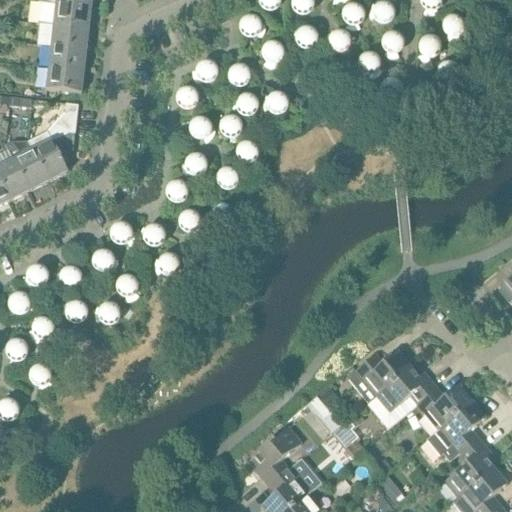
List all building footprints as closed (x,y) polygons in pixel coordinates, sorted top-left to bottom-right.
[(56,0),(56,6),(90,10),(91,0),(56,0)] [(255,2),(255,4),(255,5),(256,6),(256,7),(256,8),(257,10),(257,11),(258,12),(259,13),(259,14),(260,15),(261,15),(262,16),(264,13),(265,14),(266,14),(267,15),(268,15),(269,15),(270,15),(271,15),(272,15),(273,15),(274,15),(274,14),(275,14),(276,13),(277,13),(278,12),(279,12),(279,11),(280,10),(280,9),(281,8),(281,7),(281,6),(282,5),(282,4),(282,3),(282,2),(281,1),(281,0),(259,0),(259,1),(259,2),(259,3),(255,2)] [(288,6),(288,8),(288,9),(288,10),(289,11),(289,12),(290,14),(290,15),(293,13),(293,14),(294,15),(294,16),(295,16),(296,17),(297,17),(298,18),(299,18),(300,19),(301,19),(302,19),(303,19),(304,19),(305,19),(306,19),(307,18),(308,18),(309,17),(310,17),(311,16),(311,15),(312,15),(313,14),(313,13),(314,12),(314,11),(314,10),(314,9),(314,8),(314,7),(314,6),(314,5),(314,4),(314,3),(313,2),(312,1),(311,0),(294,0),(293,1),(291,0),(290,0),(290,1),(289,2),(289,3),(289,4),(288,5),(288,6)] [(420,2),(419,3),(419,4),(420,5),(420,6),(420,7),(420,8),(421,9),(421,10),(422,11),(423,12),(424,13),(425,13),(423,16),(425,16),(426,17),(427,17),(428,18),(429,18),(430,18),(432,18),(433,18),(434,18),(435,17),(436,17),(438,16),(439,16),(437,13),(438,13),(439,12),(440,11),(441,10),(441,9),(442,8),(442,7),(442,6),(443,5),(443,4),(443,3),(443,2),(442,1),(442,0),(420,0),(420,1),(420,2)] [(39,4),(37,25),(39,26),(54,27),(88,31),(90,10),(56,6),(39,4)] [(369,16),(369,17),(369,18),(369,19),(370,21),(370,22),(373,21),(373,22),(374,23),(375,24),(375,25),(376,26),(377,26),(378,27),(379,27),(380,28),(381,28),(382,28),(383,28),(384,28),(385,28),(386,28),(387,28),(388,28),(389,27),(390,26),(391,26),(392,25),(392,24),(393,23),(394,22),(394,21),(395,20),(395,19),(395,18),(395,17),(395,16),(395,15),(395,14),(394,13),(394,12),(394,11),(393,10),(392,9),(392,8),(391,8),(390,7),(389,7),(388,6),(387,6),(386,5),(385,5),(384,5),(383,5),(382,5),(381,5),(380,6),(379,6),(378,6),(377,7),(376,8),(375,9),(373,7),(372,8),(371,9),(371,10),(370,11),(370,12),(369,13),(369,14),(369,16)] [(342,18),(342,19),(342,20),(342,21),(342,22),(343,22),(343,23),(343,24),(344,25),(345,26),(345,27),(346,27),(345,30),(347,31),(348,32),(349,32),(350,32),(351,33),(352,33),(354,33),(355,33),(356,33),(357,32),(358,32),(360,31),(358,29),(359,28),(360,28),(361,27),(362,27),(362,26),(363,25),(364,24),(364,23),(364,22),(365,21),(365,20),(365,19),(365,18),(365,17),(365,16),(365,15),(364,14),(364,13),(363,12),(362,11),(362,10),(361,9),(360,9),(359,8),(358,8),(357,7),(356,7),(355,7),(354,7),(353,7),(352,7),(351,7),(350,7),(349,8),(348,8),(347,8),(347,9),(346,10),(345,10),(344,11),(344,12),(343,13),(343,14),(342,15),(342,16),(342,17),(342,18)] [(442,28),(442,29),(442,30),(442,31),(442,32),(443,33),(443,34),(443,35),(444,36),(445,37),(445,38),(446,38),(447,39),(445,41),(446,42),(447,43),(448,43),(450,44),(451,44),(452,44),(453,44),(454,44),(456,44),(457,44),(458,43),(459,43),(460,42),(459,40),(460,40),(460,39),(461,39),(461,38),(462,38),(463,37),(463,36),(464,35),(464,34),(465,33),(465,32),(465,31),(465,30),(465,29),(465,28),(465,27),(465,26),(464,25),(464,24),(463,24),(463,23),(462,22),(461,21),(460,20),(459,19),(458,19),(457,19),(456,18),(455,18),(454,18),(453,18),(452,18),(451,18),(450,19),(449,19),(448,20),(447,20),(446,21),(445,22),(444,23),(444,24),(443,25),(443,26),(442,27),(442,28)] [(239,30),(239,31),(239,32),(239,33),(239,34),(240,35),(240,36),(241,37),(242,38),(242,39),(243,39),(244,40),(245,41),(246,41),(247,41),(248,42),(249,42),(250,42),(251,42),(252,42),(253,42),(254,42),(255,41),(256,41),(256,40),(257,40),(258,39),(259,39),(261,40),(262,39),(263,39),(263,37),(264,36),(264,35),(264,34),(265,33),(265,32),(265,30),(265,29),(265,28),(264,27),(264,26),(261,26),(260,25),(260,24),(259,23),(259,22),(258,22),(257,21),(256,20),(255,20),(254,19),(253,19),(252,19),(251,19),(250,19),(249,19),(248,19),(247,19),(246,20),(245,20),(244,21),(243,21),(243,22),(242,23),(241,23),(241,24),(240,25),(240,26),(239,27),(239,28),(239,29),(239,30)] [(51,49),(86,52),(88,31),(54,27),(51,49)] [(292,40),(292,41),(292,42),(292,44),(293,45),(293,46),(296,45),(296,46),(296,47),(297,48),(298,49),(298,50),(299,50),(300,51),(301,52),(302,52),(303,53),(304,53),(306,53),(307,53),(308,53),(309,53),(310,53),(311,52),(312,52),(313,51),(314,51),(315,50),(315,49),(316,48),(317,48),(317,47),(317,46),(318,45),(318,44),(318,43),(318,42),(318,41),(318,40),(318,39),(318,38),(317,37),(317,36),(316,35),(315,34),(314,33),(314,32),(313,32),(312,31),(311,31),(310,31),(309,30),(308,30),(307,30),(306,30),(305,30),(304,30),(303,31),(302,31),(301,32),(300,32),(299,33),(297,31),(296,32),(295,33),(294,34),(294,35),(293,36),(293,38),(292,39),(292,40)] [(325,44),(325,45),(325,46),(325,47),(325,49),(326,50),(326,51),(329,50),(329,51),(330,52),(330,53),(331,53),(332,54),(332,55),(333,55),(334,56),(335,56),(336,57),(337,57),(338,57),(339,57),(340,57),(341,57),(342,57),(343,56),(344,56),(345,56),(346,55),(347,54),(348,54),(348,53),(349,52),(350,51),(350,50),(350,49),(351,48),(351,47),(351,46),(351,45),(351,44),(351,43),(351,42),(350,41),(349,40),(349,39),(348,38),(348,37),(347,37),(346,36),(345,35),(344,35),(343,35),(342,34),(341,34),(340,34),(339,34),(338,34),(337,34),(336,34),(335,35),(334,35),(333,36),(332,36),(331,37),(331,38),(328,36),(328,37),(327,38),(326,39),(326,40),(325,41),(325,42),(325,44)] [(381,46),(381,47),(381,48),(381,49),(381,50),(382,51),(382,52),(383,52),(383,53),(384,54),(385,55),(383,58),(384,59),(386,59),(387,60),(388,60),(389,61),(390,61),(391,61),(393,61),(394,61),(395,61),(396,60),(397,60),(399,59),(397,57),(398,57),(399,56),(400,55),(401,55),(401,54),(402,53),(403,52),(403,51),(404,50),(404,49),(404,48),(404,47),(404,46),(404,45),(404,44),(404,43),(403,42),(403,41),(402,40),(402,39),(401,38),(400,38),(399,37),(398,36),(397,36),(396,35),(395,35),(394,35),(393,35),(392,35),(391,35),(390,35),(389,36),(388,36),(387,36),(386,37),(385,37),(385,38),(384,39),(383,40),(382,41),(382,42),(382,43),(381,44),(381,45),(381,46)] [(417,58),(418,59),(419,60),(419,61),(420,62),(421,62),(422,63),(423,64),(424,64),(426,64),(427,65),(428,65),(429,65),(430,65),(430,62),(431,62),(432,62),(433,62),(434,61),(435,61),(436,61),(437,60),(438,59),(439,58),(440,57),(440,56),(441,55),(441,54),(441,53),(441,52),(441,51),(441,50),(441,49),(441,48),(441,47),(441,46),(440,45),(440,44),(439,44),(438,43),(438,42),(437,42),(436,41),(435,40),(434,40),(433,40),(432,39),(431,39),(430,39),(429,39),(428,39),(427,39),(426,40),(425,40),(424,40),(424,41),(423,42),(422,42),(421,43),(421,44),(420,45),(419,46),(419,47),(418,48),(418,49),(418,50),(418,51),(418,52),(418,53),(419,53),(419,54),(419,55),(420,56),(417,58)] [(261,55),(261,56),(261,57),(262,58),(262,59),(262,60),(262,61),(263,62),(263,63),(264,64),(265,65),(263,67),(264,68),(265,69),(266,69),(267,70),(269,70),(270,71),(271,71),(272,71),(273,71),(275,71),(276,71),(277,70),(278,70),(277,67),(278,67),(279,66),(280,66),(281,65),(282,64),(282,63),(283,63),(283,62),(284,61),(284,60),(284,59),(285,58),(285,57),(285,56),(284,55),(284,54),(284,53),(284,52),(283,51),(283,50),(282,49),(281,48),(280,47),(279,47),(278,46),(277,46),(276,45),(275,45),(274,45),(273,45),(272,45),(271,45),(270,45),(269,46),(268,46),(267,46),(266,47),(266,48),(265,48),(264,49),(264,50),(263,50),(263,51),(262,52),(262,53),(262,54),(261,55)] [(83,74),(86,52),(51,49),(49,70),(83,74)] [(357,66),(357,67),(357,68),(357,69),(358,70),(358,71),(358,72),(359,73),(359,74),(360,75),(361,76),(362,77),(363,77),(364,78),(365,78),(366,79),(367,79),(368,79),(369,79),(369,82),(370,82),(372,82),(373,81),(374,81),(375,80),(376,80),(377,79),(378,78),(379,78),(380,77),(381,76),(381,75),(382,73),(379,72),(380,71),(380,70),(380,69),(380,68),(381,67),(380,66),(380,65),(380,64),(380,63),(379,63),(379,62),(378,61),(378,60),(377,59),(376,59),(376,58),(375,57),(374,57),(373,57),(372,56),(371,56),(370,56),(369,56),(368,56),(367,56),(366,56),(365,56),(364,57),(363,57),(362,58),(361,59),(360,60),(359,61),(358,62),(358,63),(358,64),(358,65),(357,66)] [(192,75),(192,76),(192,77),(193,78),(193,80),(193,81),(194,82),(194,83),(195,84),(196,85),(197,86),(198,87),(199,88),(200,85),(201,86),(202,86),(203,87),(204,87),(205,87),(206,87),(207,87),(208,87),(209,87),(210,87),(211,87),(212,86),(213,86),(213,85),(214,85),(215,84),(216,83),(216,82),(217,81),(218,80),(218,79),(218,78),(218,77),(218,76),(218,75),(218,74),(218,73),(217,72),(217,71),(217,70),(216,69),(215,68),(215,67),(214,67),(213,66),(212,66),(211,65),(210,65),(209,64),(208,64),(207,64),(206,64),(205,64),(204,65),(203,65),(202,65),(201,66),(200,66),(199,67),(198,68),(197,69),(197,70),(196,71),(196,72),(195,73),(195,74),(193,74),(192,75)] [(437,76),(437,77),(437,78),(437,79),(437,80),(438,81),(438,82),(439,83),(439,84),(440,85),(441,85),(442,86),(443,86),(444,87),(445,87),(444,90),(445,90),(446,91),(447,91),(449,91),(450,91),(451,90),(452,90),(453,90),(455,89),(456,89),(457,88),(458,87),(458,86),(457,84),(458,83),(458,82),(459,81),(459,80),(459,79),(460,78),(460,77),(460,76),(460,75),(460,74),(459,73),(459,72),(459,71),(458,70),(458,69),(457,69),(456,68),(456,67),(455,67),(454,66),(453,66),(452,65),(451,65),(450,65),(449,65),(448,65),(447,65),(446,65),(445,65),(444,65),(443,66),(442,66),(441,67),(441,68),(440,68),(439,69),(439,70),(438,71),(438,72),(437,73),(437,74),(437,75),(437,76)] [(225,78),(225,80),(225,81),(225,82),(225,83),(226,84),(226,86),(227,87),(228,88),(228,89),(229,90),(230,90),(231,91),(233,89),(233,90),(234,90),(235,91),(236,91),(237,91),(238,91),(239,91),(240,91),(241,91),(242,91),(243,91),(244,90),(245,90),(246,89),(247,89),(248,88),(248,87),(249,86),(249,85),(250,84),(250,83),(251,83),(251,82),(251,81),(251,79),(251,78),(251,77),(250,76),(250,75),(250,74),(249,74),(249,73),(248,72),(247,71),(246,70),(245,69),(244,69),(243,69),(242,68),(241,68),(239,68),(238,68),(237,68),(236,68),(235,69),(234,69),(233,70),(232,71),(231,71),(230,72),(230,73),(229,74),(229,75),(228,76),(228,77),(228,78),(225,77),(225,78)] [(49,70),(46,93),(81,96),(83,74),(49,70)] [(380,93),(380,94),(380,95),(380,96),(380,97),(381,98),(381,99),(382,100),(382,101),(383,102),(384,103),(382,105),(383,106),(384,106),(385,107),(386,107),(387,108),(389,108),(390,108),(391,108),(392,108),(393,108),(395,108),(396,108),(397,107),(396,105),(397,104),(398,104),(399,103),(400,102),(401,101),(401,100),(402,99),(402,98),(403,97),(403,96),(403,95),(403,94),(403,93),(403,92),(403,91),(403,90),(402,89),(402,88),(401,88),(401,87),(400,86),(399,85),(398,85),(398,84),(397,84),(396,83),(395,83),(394,83),(393,82),(392,82),(391,82),(390,82),(389,83),(388,83),(387,83),(386,84),(385,84),(384,85),(384,86),(383,86),(382,87),(382,88),(381,89),(381,90),(380,91),(380,92),(380,93)] [(176,101),(176,102),(176,103),(176,104),(176,105),(176,106),(177,107),(177,108),(178,109),(178,110),(179,110),(179,111),(180,112),(181,112),(182,113),(181,115),(182,116),(183,116),(184,116),(185,116),(187,117),(188,117),(189,116),(190,116),(192,116),(193,116),(194,115),(195,114),(196,114),(194,111),(195,111),(196,110),(196,109),(197,108),(198,107),(198,106),(198,105),(199,104),(199,103),(199,102),(199,101),(198,100),(198,99),(198,98),(197,97),(197,96),(196,95),(195,94),(194,93),(193,93),(192,92),(191,91),(190,91),(189,91),(188,91),(187,91),(186,91),(185,91),(184,91),(183,92),(182,92),(181,92),(180,93),(179,94),(178,95),(177,96),(177,97),(176,98),(176,99),(176,100),(176,101)] [(417,104),(415,104),(415,105),(415,106),(415,107),(416,109),(416,110),(417,111),(418,112),(418,113),(419,114),(420,114),(421,115),(422,116),(423,116),(425,114),(426,114),(427,114),(428,115),(429,115),(430,114),(431,114),(432,114),(433,114),(434,113),(435,113),(436,112),(437,112),(437,111),(438,110),(439,109),(439,108),(440,107),(440,106),(440,105),(440,104),(440,103),(440,102),(440,101),(440,100),(440,99),(439,98),(439,97),(438,96),(438,95),(437,95),(436,94),(436,93),(435,93),(434,92),(433,92),(432,92),(431,92),(430,91),(429,91),(428,91),(427,91),(427,92),(426,92),(425,92),(424,92),(423,93),(422,93),(422,94),(421,95),(420,95),(420,96),(419,97),(418,98),(418,99),(418,100),(418,101),(417,102),(417,103),(417,104)] [(263,107),(263,108),(263,109),(263,110),(264,111),(264,113),(264,114),(267,112),(267,113),(268,114),(269,115),(269,116),(270,116),(271,117),(272,118),(273,118),(274,118),(275,119),(276,119),(277,119),(278,119),(279,119),(280,119),(281,118),(282,118),(283,118),(283,117),(284,117),(285,116),(286,115),(286,114),(287,114),(288,113),(288,112),(288,111),(289,110),(289,109),(289,108),(289,107),(289,106),(289,105),(288,104),(288,103),(288,102),(287,101),(286,100),(286,99),(285,99),(284,98),(283,97),(282,97),(281,96),(280,96),(279,96),(278,96),(276,96),(275,96),(274,96),(273,97),(272,97),(271,98),(270,98),(269,99),(268,100),(266,99),(265,100),(265,101),(264,102),(264,103),(263,104),(263,105),(263,107)] [(233,107),(232,108),(232,109),(233,111),(233,112),(233,113),(234,114),(236,113),(236,114),(237,115),(237,116),(238,117),(239,117),(240,118),(240,119),(241,119),(242,120),(243,120),(244,120),(245,120),(246,120),(247,121),(248,120),(249,120),(250,120),(251,120),(252,119),(253,119),(253,118),(254,118),(255,117),(256,116),(257,115),(257,114),(258,113),(258,112),(258,111),(258,110),(258,109),(258,108),(258,107),(258,106),(258,105),(257,104),(257,103),(256,102),(255,101),(254,100),(253,99),(252,99),(251,98),(250,98),(249,98),(248,97),(247,97),(246,97),(245,97),(244,98),(243,98),(242,98),(241,99),(240,99),(240,100),(239,100),(238,101),(236,99),(235,100),(235,101),(234,102),(233,103),(233,105),(233,106),(233,107)] [(10,109),(31,111),(32,102),(11,100),(10,109)] [(66,171),(71,169),(78,108),(65,106),(64,115),(47,134),(27,144),(47,184),(67,174),(66,171)] [(219,129),(219,130),(219,131),(219,132),(220,133),(220,134),(220,135),(221,136),(221,137),(222,138),(222,139),(223,139),(224,140),(225,141),(226,141),(227,142),(228,142),(229,142),(230,142),(229,145),(231,145),(232,145),(233,145),(234,145),(235,144),(237,144),(238,143),(239,143),(240,142),(241,141),(241,140),(242,139),(243,138),(241,137),(241,136),(242,135),(242,134),(242,133),(242,132),(242,131),(242,130),(242,129),(242,128),(242,127),(242,126),(241,125),(241,124),(240,124),(239,123),(239,122),(238,121),(237,121),(236,120),(235,120),(234,120),(233,119),(232,119),(231,119),(230,119),(229,119),(228,119),(227,120),(226,120),(225,121),(224,121),(224,122),(223,122),(222,123),(222,124),(221,125),(220,126),(220,127),(219,128),(219,129)] [(189,132),(189,133),(189,134),(189,135),(189,136),(190,137),(190,138),(191,139),(192,140),(193,141),(193,142),(194,142),(195,143),(196,143),(197,143),(198,144),(199,144),(200,144),(201,144),(202,144),(203,144),(204,143),(205,143),(206,146),(207,145),(208,144),(209,144),(210,143),(211,142),(212,141),(212,140),(213,139),(214,138),(214,137),(214,136),(215,134),(215,133),(212,133),(212,132),(212,131),(212,130),(212,129),(211,128),(211,127),(210,126),(210,125),(209,125),(208,124),(208,123),(207,123),(206,122),(205,122),(204,121),(203,121),(202,121),(201,121),(200,121),(199,121),(198,121),(197,121),(196,121),(195,122),(194,122),(193,123),(193,124),(192,124),(191,125),(191,126),(190,127),(190,128),(189,129),(189,130),(189,131),(189,132)] [(11,145),(4,148),(12,163),(28,194),(47,184),(27,144),(11,145)] [(236,155),(236,156),(236,157),(236,158),(236,159),(236,160),(237,161),(237,162),(238,163),(238,164),(239,164),(240,165),(240,166),(241,166),(242,167),(243,167),(244,167),(245,168),(245,170),(246,171),(247,171),(248,171),(250,170),(251,170),(252,170),(253,169),(255,169),(256,168),(257,167),(257,166),(258,166),(259,165),(257,163),(257,162),(258,161),(258,160),(259,159),(259,158),(259,157),(259,156),(259,155),(259,154),(258,153),(258,152),(258,151),(257,150),(256,149),(256,148),(255,148),(254,147),(253,146),(252,145),(251,145),(250,145),(249,145),(248,145),(247,145),(246,145),(245,145),(244,145),(243,146),(242,146),(241,147),(240,147),(239,148),(239,149),(238,149),(237,150),(237,151),(236,152),(236,153),(236,154),(236,155)] [(182,168),(182,169),(182,171),(182,172),(182,173),(183,174),(183,175),(184,176),(184,177),(185,178),(186,179),(187,180),(188,181),(189,179),(190,179),(191,180),(192,180),(193,180),(194,180),(195,181),(196,181),(197,181),(198,180),(199,180),(200,180),(201,179),(202,179),(203,178),(204,178),(204,177),(205,176),(206,175),(206,174),(207,174),(207,173),(207,172),(207,171),(208,170),(208,169),(207,168),(207,166),(207,165),(206,164),(206,163),(205,162),(205,161),(204,160),(203,160),(202,159),(201,159),(200,158),(199,158),(198,158),(197,157),(196,157),(195,158),(194,158),(193,158),(192,158),(191,159),(190,159),(189,160),(188,160),(187,161),(187,162),(186,163),(186,164),(185,164),(185,165),(185,166),(184,167),(182,167),(182,168)] [(12,163),(0,169),(0,186),(9,204),(28,194),(12,163)] [(213,182),(213,183),(213,184),(213,185),(214,187),(214,188),(215,189),(215,190),(216,191),(218,189),(219,190),(220,191),(220,192),(221,192),(222,193),(223,193),(224,194),(225,194),(226,194),(227,194),(228,194),(229,194),(230,194),(231,194),(232,193),(233,193),(234,193),(234,192),(235,191),(236,191),(237,190),(237,189),(238,188),(238,187),(239,186),(239,185),(239,184),(239,183),(239,182),(239,181),(239,180),(239,179),(238,178),(238,177),(237,177),(237,176),(236,175),(236,174),(235,174),(234,173),(233,172),(232,172),(231,172),(230,171),(229,171),(228,171),(227,171),(226,171),(225,171),(224,172),(223,172),(222,172),(221,173),(220,174),(219,175),(218,176),(217,177),(215,176),(214,177),(214,178),(214,179),(213,181),(213,182)] [(165,195),(165,196),(165,197),(166,198),(166,199),(166,200),(167,201),(167,202),(168,203),(169,204),(170,205),(171,205),(172,206),(173,206),(174,207),(175,207),(176,207),(177,207),(178,207),(179,207),(180,207),(181,207),(182,206),(183,206),(184,205),(185,204),(187,206),(188,205),(189,204),(190,203),(190,202),(191,201),(191,199),(191,198),(191,197),(191,196),(191,194),(191,193),(191,192),(191,191),(188,192),(188,191),(187,190),(187,189),(186,188),(185,188),(184,187),(184,186),(183,186),(182,185),(181,185),(180,184),(179,184),(178,184),(177,184),(176,184),(175,184),(174,184),(173,185),(172,185),(171,186),(170,186),(170,187),(169,187),(168,188),(167,189),(167,190),(166,191),(166,192),(166,193),(166,194),(165,195)] [(0,208),(9,204),(0,186),(0,208)] [(212,218),(212,219),(212,220),(212,221),(212,222),(212,223),(213,224),(213,225),(214,226),(214,227),(215,228),(216,228),(217,229),(218,230),(219,230),(220,231),(221,231),(222,231),(223,231),(224,231),(225,231),(226,231),(227,230),(228,230),(229,230),(230,229),(231,231),(232,231),(233,230),(234,229),(235,228),(236,227),(236,226),(237,225),(237,224),(237,222),(238,221),(238,220),(238,219),(238,217),(235,218),(235,217),(234,216),(234,215),(234,214),(233,213),(232,212),(232,211),(231,211),(230,210),(229,210),(229,209),(228,209),(227,208),(226,208),(225,208),(224,208),(223,208),(222,208),(221,208),(220,208),(219,209),(218,209),(217,210),(216,210),(215,211),(215,212),(214,212),(214,213),(213,214),(212,215),(212,216),(212,217),(212,218)] [(178,224),(178,225),(178,226),(178,227),(179,228),(179,229),(179,230),(180,231),(180,232),(181,233),(181,234),(182,234),(183,235),(184,235),(184,236),(185,236),(186,237),(187,237),(188,237),(189,237),(191,237),(192,237),(193,237),(193,239),(193,240),(194,239),(195,239),(197,238),(198,238),(199,237),(200,236),(200,235),(201,234),(202,233),(203,232),(203,231),(203,230),(204,228),(201,228),(201,227),(201,226),(201,225),(201,224),(201,223),(201,222),(200,221),(200,220),(199,219),(199,218),(198,218),(197,217),(197,216),(196,216),(195,215),(194,215),(193,215),(192,214),(191,214),(190,214),(189,214),(188,214),(187,214),(186,215),(185,215),(184,216),(183,216),(182,217),(181,218),(180,219),(180,220),(179,221),(179,222),(178,223),(178,224)] [(110,236),(110,237),(110,238),(110,239),(110,240),(110,241),(111,242),(111,243),(112,244),(112,245),(113,245),(114,246),(114,247),(115,247),(116,248),(117,248),(118,249),(119,249),(120,249),(121,249),(122,249),(123,249),(124,249),(125,249),(126,248),(127,248),(127,247),(128,247),(130,249),(131,248),(132,247),(133,246),(133,245),(134,244),(135,243),(135,242),(135,241),(136,240),(136,239),(136,237),(136,236),(135,235),(133,235),(132,234),(132,233),(131,232),(131,231),(130,230),(129,229),(128,228),(127,227),(126,227),(125,227),(124,226),(123,226),(122,226),(121,226),(120,226),(119,226),(118,226),(117,227),(116,227),(115,228),(114,229),(113,229),(113,230),(112,231),(111,232),(110,233),(110,234),(110,235),(110,236)] [(140,238),(140,239),(140,241),(140,242),(140,243),(141,244),(141,245),(144,244),(144,245),(145,246),(145,247),(146,248),(147,248),(147,249),(148,249),(149,250),(150,250),(151,251),(152,251),(153,251),(154,251),(155,251),(156,251),(157,251),(158,250),(159,250),(160,250),(161,249),(162,248),(163,247),(164,246),(164,245),(165,244),(165,243),(166,242),(166,241),(166,240),(166,239),(166,238),(165,237),(165,236),(165,235),(164,234),(164,233),(163,232),(162,231),(161,230),(160,229),(159,229),(158,229),(157,228),(156,228),(155,228),(154,228),(153,228),(152,228),(151,228),(150,228),(149,229),(148,230),(147,230),(146,231),(145,232),(143,230),(143,231),(142,232),(141,233),(141,234),(140,236),(140,237),(140,238)] [(92,264),(92,265),(92,266),(92,267),(92,268),(92,269),(93,270),(93,271),(94,272),(95,273),(95,274),(96,274),(97,275),(98,275),(99,276),(100,276),(101,276),(102,277),(103,277),(104,277),(105,277),(106,276),(107,276),(108,276),(109,275),(110,274),(112,276),(113,276),(114,275),(115,274),(115,273),(116,272),(117,271),(117,270),(117,268),(118,267),(118,266),(118,265),(118,263),(117,262),(115,263),(114,262),(114,261),(114,260),(113,259),(113,258),(112,257),(111,257),(110,256),(110,255),(109,255),(108,254),(107,254),(106,254),(105,254),(104,253),(103,253),(102,254),(101,254),(100,254),(99,254),(98,255),(97,255),(96,256),(95,257),(94,258),(94,259),(93,260),(92,261),(92,262),(92,263),(92,264)] [(155,268),(155,269),(155,271),(155,272),(155,273),(156,274),(156,275),(157,276),(158,277),(160,276),(161,277),(162,278),(163,278),(164,279),(165,279),(166,280),(167,280),(168,280),(169,280),(170,280),(171,280),(172,280),(173,280),(174,279),(175,278),(176,278),(177,277),(178,276),(178,275),(179,275),(179,274),(180,273),(180,272),(180,271),(180,270),(180,269),(180,268),(180,267),(180,266),(180,265),(180,264),(179,263),(179,262),(178,261),(177,261),(177,260),(176,259),(175,259),(174,258),(173,258),(172,257),(171,257),(170,257),(169,257),(168,257),(167,257),(166,257),(165,258),(164,258),(163,258),(163,259),(162,259),(161,260),(160,261),(160,262),(159,262),(159,263),(156,262),(156,263),(156,265),(155,266),(155,267),(155,268)] [(511,261),(503,268),(511,278),(499,287),(511,302),(511,261)] [(26,280),(23,280),(23,281),(23,282),(23,283),(24,284),(24,286),(25,287),(25,288),(26,289),(27,290),(28,291),(29,291),(30,292),(31,293),(32,290),(33,291),(34,291),(35,291),(36,291),(37,291),(38,291),(39,291),(40,291),(41,291),(42,291),(43,290),(44,290),(45,289),(45,288),(46,288),(47,287),(47,286),(48,285),(48,284),(48,283),(49,282),(49,281),(49,280),(49,279),(49,278),(49,277),(48,276),(48,275),(47,274),(47,273),(46,272),(45,271),(44,270),(43,270),(42,269),(41,269),(40,269),(39,268),(38,268),(37,268),(36,268),(35,268),(34,269),(33,269),(32,270),(31,270),(30,271),(29,272),(28,273),(27,274),(27,275),(27,276),(26,277),(26,278),(26,279),(26,280)] [(56,281),(56,282),(56,283),(56,284),(56,285),(57,287),(57,288),(58,289),(58,290),(59,291),(61,289),(62,290),(63,291),(64,292),(65,292),(66,293),(67,293),(68,293),(69,293),(70,293),(71,293),(72,293),(73,293),(74,293),(75,293),(76,292),(77,292),(77,291),(78,290),(79,290),(80,289),(80,288),(81,287),(81,286),(81,285),(82,284),(82,282),(82,281),(82,280),(81,279),(81,278),(81,277),(80,276),(80,275),(79,274),(78,273),(77,273),(77,272),(76,272),(75,271),(74,271),(73,271),(72,270),(71,270),(70,270),(69,270),(68,271),(67,271),(66,271),(65,272),(64,272),(63,273),(62,274),(61,275),(60,276),(60,277),(57,276),(57,277),(56,278),(56,279),(56,281)] [(115,289),(115,290),(115,291),(116,292),(116,293),(116,294),(116,295),(117,296),(118,297),(119,298),(119,299),(120,299),(121,300),(122,300),(122,301),(123,301),(124,301),(125,301),(125,304),(126,304),(127,304),(129,304),(130,304),(131,304),(132,303),(133,303),(134,302),(135,302),(136,301),(137,300),(138,299),(139,298),(137,297),(137,296),(138,295),(138,294),(138,293),(138,292),(139,291),(139,290),(139,289),(138,288),(138,287),(138,286),(138,285),(137,284),(137,283),(136,283),(135,282),(134,281),(133,280),(132,280),(131,279),(130,279),(129,279),(128,278),(127,278),(126,278),(125,279),(124,279),(123,279),(122,279),(121,280),(120,280),(120,281),(119,282),(118,282),(118,283),(117,284),(117,285),(116,286),(116,287),(116,288),(115,289)] [(8,306),(8,307),(8,308),(8,309),(8,310),(8,311),(9,312),(9,313),(10,314),(10,315),(11,316),(12,316),(13,317),(14,318),(15,318),(16,319),(17,319),(18,319),(19,319),(20,319),(21,319),(22,319),(23,319),(24,318),(25,318),(26,317),(27,317),(27,316),(28,315),(30,317),(31,316),(32,315),(32,314),(33,313),(33,312),(33,310),(34,309),(34,308),(34,307),(34,306),(33,304),(33,303),(33,302),(30,303),(30,302),(29,301),(29,300),(28,300),(27,299),(26,298),(25,297),(24,297),(23,296),(22,296),(21,296),(20,296),(19,296),(18,296),(17,296),(16,297),(15,297),(14,297),(13,298),(12,298),(11,299),(11,300),(10,301),(9,302),(9,303),(8,304),(8,305),(8,306)] [(88,317),(91,317),(91,316),(91,315),(91,314),(91,312),(90,311),(90,310),(89,309),(88,306),(87,305),(85,304),(83,306),(82,306),(80,305),(78,304),(77,304),(75,304),(73,305),(71,305),(70,306),(69,306),(68,308),(67,308),(66,310),(66,311),(65,313),(65,314),(64,316),(65,318),(65,320),(66,322),(67,323),(68,324),(70,325),(71,326),(73,327),(75,327),(76,327),(78,327),(80,327),(82,326),(83,325),(84,324),(86,322),(87,321),(87,320),(87,319),(88,317)] [(95,316),(95,318),(95,319),(95,320),(95,321),(95,322),(96,324),(96,325),(99,323),(100,324),(100,325),(101,326),(102,326),(102,327),(103,327),(104,328),(105,328),(106,329),(107,329),(108,329),(109,329),(110,329),(111,329),(112,329),(113,328),(114,328),(115,327),(116,327),(117,326),(118,325),(119,324),(119,323),(120,322),(120,321),(120,320),(120,319),(121,318),(121,317),(121,316),(120,315),(120,314),(120,313),(119,312),(119,311),(118,311),(118,310),(117,309),(116,308),(115,308),(115,307),(114,307),(113,306),(112,306),(111,306),(110,306),(109,306),(108,306),(107,306),(106,306),(105,307),(104,307),(103,307),(102,308),(101,309),(100,310),(99,311),(97,309),(96,310),(96,312),(95,313),(95,314),(95,315),(95,316)] [(32,334),(29,334),(29,335),(30,336),(30,338),(30,339),(31,340),(32,341),(32,342),(33,343),(34,344),(35,344),(36,345),(37,345),(38,346),(39,343),(40,344),(41,344),(42,344),(43,344),(44,344),(45,344),(46,344),(47,343),(48,343),(49,342),(50,342),(51,341),(52,340),(53,339),(53,338),(54,337),(54,336),(54,335),(55,334),(55,333),(55,332),(55,331),(54,330),(54,329),(54,328),(54,327),(53,327),(53,326),(52,325),(51,324),(50,323),(49,322),(48,322),(47,322),(46,321),(45,321),(44,321),(43,321),(42,321),(41,321),(40,321),(39,322),(38,322),(37,322),(37,323),(36,323),(35,324),(34,325),(34,326),(33,326),(33,327),(32,328),(32,329),(32,330),(32,331),(31,332),(31,333),(32,334)] [(5,353),(5,354),(5,355),(5,356),(5,357),(6,358),(6,359),(7,360),(7,361),(8,362),(9,363),(10,364),(9,366),(10,367),(11,368),(12,368),(13,369),(14,369),(16,369),(17,369),(18,369),(19,369),(20,369),(22,368),(23,368),(24,367),(22,364),(23,364),(24,363),(25,363),(25,362),(26,361),(27,360),(27,359),(28,359),(28,358),(28,357),(28,356),(28,355),(28,354),(28,353),(28,352),(28,351),(27,350),(27,349),(26,348),(26,347),(25,346),(24,346),(24,345),(23,345),(22,344),(21,344),(20,343),(19,343),(18,343),(17,343),(16,343),(15,343),(14,343),(13,343),(12,344),(11,344),(10,345),(9,346),(8,347),(7,347),(7,348),(6,349),(6,350),(6,351),(5,352),(5,353)] [(355,374),(376,400),(411,371),(397,355),(383,367),(375,357),(355,374)] [(37,390),(35,393),(37,394),(39,394),(42,394),(43,394),(46,393),(47,393),(49,391),(50,391),(48,388),(49,386),(50,386),(51,384),(52,382),(52,380),(52,378),(51,376),(51,374),(50,372),(49,371),(48,371),(47,369),(45,368),(44,368),(42,368),(39,368),(38,368),(36,369),(35,369),(33,370),(32,371),(31,372),(30,374),(29,376),(29,377),(29,378),(29,380),(29,382),(29,383),(30,385),(31,386),(32,387),(34,389),(37,390)] [(416,408),(437,392),(423,375),(418,380),(411,371),(376,400),(367,407),(387,432),(416,408)] [(437,392),(416,408),(437,433),(472,405),(459,388),(444,400),(437,392)] [(327,409),(334,403),(328,395),(321,401),(327,409)] [(0,422),(1,423),(2,424),(3,424),(4,425),(5,425),(6,426),(7,426),(8,426),(9,426),(10,425),(11,425),(12,425),(13,424),(14,424),(15,423),(16,423),(17,422),(17,421),(18,420),(19,419),(19,418),(19,417),(20,416),(20,415),(20,414),(20,413),(19,412),(19,411),(19,410),(18,409),(18,408),(17,407),(17,406),(16,406),(15,405),(14,404),(13,404),(13,403),(12,403),(11,403),(10,403),(9,403),(8,403),(7,403),(6,403),(5,403),(4,403),(3,404),(2,404),(1,405),(0,406),(0,405),(0,422)] [(472,405),(437,433),(427,442),(440,458),(442,456),(449,465),(458,458),(478,442),(471,433),(486,421),(472,405)] [(268,489),(289,472),(281,463),(301,446),(288,430),(253,459),(260,468),(254,472),(268,489)] [(445,484),(458,500),(493,471),(487,463),(492,458),(478,442),(458,458),(465,467),(445,484)] [(261,509),(262,511),(290,511),(309,497),(322,487),(301,462),(289,472),(268,489),(275,497),(261,509)] [(458,500),(452,505),(457,511),(494,511),(500,508),(492,499),(507,487),(493,471),(458,500)] [(321,511),(309,497),(290,511),(321,511)]
